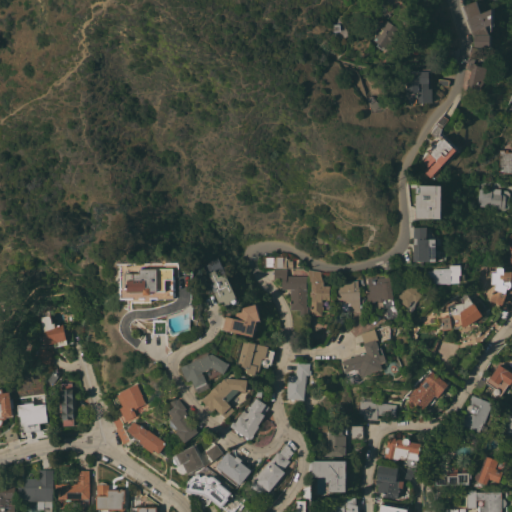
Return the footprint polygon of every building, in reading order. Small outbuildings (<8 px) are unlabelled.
[(475,1),(480,13),(491,8),(491,24),(490,24),(490,48),(474,47),(474,35),(473,35),(472,30),(473,30),(469,19),(467,20),(462,5),(475,1)] [(399,28),(386,49),(384,47),(383,49),(375,44),(377,42),(373,39),(377,33),(375,32),(380,25),(381,26),(386,19),(399,28)] [(453,49),(456,50),(455,53),(456,53),(454,61),(443,58),(441,58),(443,47),(453,49)] [(470,53),(471,47),(483,49),(483,52),(482,59),(469,56),(470,53)] [(469,93),(466,92),(467,88),(471,70),(470,69),(466,68),(469,57),(475,58),(474,64),(483,66),(481,73),(486,74),(484,83),(478,82),(475,94),(469,93)] [(432,103),(417,103),(417,92),(405,92),(405,70),(419,70),(419,71),(429,71),(429,83),(428,83),(428,88),(432,88),(432,103)] [(438,82),(438,78),(449,80),(449,83),(448,86),(437,84),(438,82)] [(428,132),(442,115),(449,119),(441,128),(439,137),(433,136),(431,134),(428,132)] [(430,177),(417,166),(429,154),(427,152),(442,136),(456,150),(430,177)] [(511,173),(499,173),(498,150),(504,150),(504,152),(511,152),(511,173)] [(441,218),(415,218),(415,194),(418,194),(418,192),(416,192),(416,187),(418,187),(418,184),(441,185),(441,218)] [(478,204),(478,189),(489,190),(489,188),(500,189),(507,190),(509,193),(508,210),(486,207),(486,206),(478,206),(478,204)] [(414,226),(427,227),(427,239),(436,239),(436,261),(413,261),(414,226)] [(276,257),(276,256),(283,256),(286,256),(286,257),(289,257),(288,260),(292,260),(292,267),(265,266),(265,257),(276,257)] [(204,267),(216,262),(219,268),(216,269),(219,276),(226,273),(238,300),(227,305),(225,301),(220,303),(204,267)] [(399,267),(399,270),(386,269),(386,267),(386,262),(399,262),(399,267)] [(463,274),(465,273),(465,283),(460,283),(459,283),(459,282),(450,283),(450,284),(447,284),(447,283),(428,284),(427,271),(433,270),(433,269),(450,267),(450,265),(454,265),(461,264),(461,267),(461,274),(463,274)] [(165,298),(152,298),(152,295),(144,295),(144,291),(128,292),(128,284),(126,284),(126,273),(141,273),(141,269),(158,268),(158,266),(174,266),(174,267),(175,298),(165,298)] [(487,267),(487,274),(488,275),(486,282),(482,288),(472,281),(478,273),(479,273),(480,267),(487,267)] [(491,269),(502,267),(503,268),(503,271),(511,271),(511,294),(507,301),(507,304),(502,305),(489,300),(494,289),(496,285),(495,285),(495,283),(491,284),(491,269)] [(286,269),(286,276),(306,276),(306,306),(307,306),(307,315),(299,315),(299,309),(291,309),(291,289),(281,289),(281,280),(273,280),(273,269),(286,269)] [(322,281),(323,281),(323,285),(330,286),(329,299),(321,299),(321,315),(310,315),(311,301),(311,296),(310,296),(310,292),(311,292),(311,281),(309,269),(319,271),(320,271),(321,274),(320,274),(321,277),(322,281)] [(383,301),(378,302),(378,300),(367,302),(365,290),(369,290),(367,278),(377,276),(377,277),(389,276),(394,306),(384,307),(383,301)] [(402,281),(404,279),(421,295),(422,296),(417,302),(416,302),(414,308),(410,313),(406,309),(408,308),(400,300),(401,298),(397,295),(402,290),(397,286),(402,281)] [(350,311),(349,303),(338,303),(337,280),(357,280),(358,287),(359,287),(360,311),(359,311),(350,311)] [(469,296),(473,303),(474,302),(482,315),(472,322),(467,325),(462,327),(462,326),(460,326),(460,328),(454,329),(454,327),(452,327),(452,329),(443,330),(441,317),(443,316),(443,312),(448,311),(447,305),(462,303),(461,297),(465,295),(467,293),(469,296)] [(236,313),(237,310),(242,311),(243,307),(256,303),(261,320),(257,320),(253,336),(224,328),(227,318),(225,317),(226,311),(236,313)] [(62,324),(66,339),(65,339),(66,343),(56,346),(55,342),(45,345),(44,342),(45,342),(37,309),(47,307),(51,323),(53,322),(54,325),(62,324)] [(154,319),(165,319),(165,333),(154,333),(154,319)] [(343,370),(345,369),(342,360),(366,352),(363,342),(360,333),(374,328),(378,339),(375,339),(379,348),(380,347),(383,354),(384,353),(386,361),(380,362),(382,368),(367,373),(368,375),(362,380),(358,383),(349,383),(346,383),(341,371),(343,370)] [(255,343),(255,344),(267,346),(267,350),(273,351),(270,365),(267,364),(267,367),(262,366),(263,365),(260,364),(259,371),(256,370),(254,375),(252,374),(251,375),(250,375),(249,374),(248,374),(248,373),(246,372),(247,370),(242,370),(242,366),(237,365),(243,340),(255,343)] [(51,350),(49,363),(37,361),(39,348),(51,350)] [(191,379),(187,381),(180,367),(193,360),(191,356),(206,349),(209,353),(208,354),(209,355),(212,353),(229,364),(224,374),(223,373),(206,381),(207,381),(206,381),(207,383),(210,387),(198,393),(191,379)] [(288,374),(295,375),(296,362),(309,363),(309,371),(310,371),(309,375),(306,375),(303,400),(293,399),(289,399),(289,398),(285,398),(288,374)] [(511,372),(511,379),(509,384),(508,383),(498,398),(491,392),(494,388),(485,381),(488,376),(489,377),(499,363),(511,372)] [(431,370),(448,384),(437,397),(436,397),(428,407),(426,405),(424,408),(421,410),(418,411),(415,411),(413,410),(409,407),(408,404),(408,401),(409,398),(407,396),(419,381),(421,383),(431,370)] [(209,392),(209,391),(224,378),(225,379),(226,377),(247,379),(245,391),(238,390),(227,402),(231,406),(230,407),(233,410),(225,417),(215,407),(213,410),(211,408),(210,409),(201,399),(209,392)] [(74,397),(75,410),(73,410),(73,419),(73,425),(62,425),(62,418),(59,418),(58,410),(61,410),(61,408),(58,408),(57,401),(61,401),(60,383),(71,382),(72,397),(74,397)] [(136,383),(142,395),(141,395),(145,403),(132,410),(136,415),(125,421),(119,408),(122,406),(116,395),(120,393),(119,392),(136,383)] [(0,388),(2,388),(3,392),(9,391),(13,416),(6,417),(6,419),(3,419),(3,423),(2,425),(0,426),(0,388)] [(483,424),(486,426),(483,433),(459,424),(465,409),(466,409),(468,404),(467,404),(471,395),(492,403),(483,424)] [(177,399),(178,398),(186,408),(185,409),(188,413),(185,415),(198,432),(184,442),(176,431),(178,429),(177,428),(175,429),(169,425),(169,420),(172,417),(168,411),(173,406),(169,400),(174,396),(177,399)] [(229,426),(232,421),(235,422),(242,410),(247,413),(249,409),(248,408),(255,397),(265,404),(268,406),(263,414),(264,414),(257,425),(258,426),(253,435),(251,438),(250,438),(250,439),(248,438),(247,439),(244,437),(245,436),(242,434),(241,436),(238,434),(239,432),(238,431),(237,433),(233,430),(234,429),(229,426)] [(362,417),(363,413),(360,413),(361,399),(376,401),(376,402),(395,404),(394,416),(376,414),(376,418),(362,417)] [(33,401),(33,403),(45,401),(48,420),(38,422),(40,429),(23,431),(20,415),(18,415),(16,403),(33,401)] [(115,428),(116,428),(111,417),(117,414),(122,424),(121,425),(122,426),(116,429),(115,428)] [(133,421),(137,424),(138,423),(147,430),(148,429),(164,441),(164,442),(165,443),(163,446),(167,449),(163,455),(159,452),(159,453),(154,449),(152,452),(143,445),(143,444),(139,441),(140,440),(133,436),(134,435),(131,433),(127,430),(133,421)] [(340,426),(340,425),(362,425),(362,428),(362,438),(345,440),(344,455),(322,455),(322,446),(327,446),(327,428),(340,428),(340,426)] [(122,426),(129,440),(123,443),(116,429),(122,426)] [(18,438),(5,441),(3,434),(16,428),(18,438)] [(419,446),(420,447),(419,450),(418,453),(417,453),(418,455),(418,458),(417,460),(406,458),(406,457),(403,458),(399,458),(394,461),(392,459),(383,457),(386,439),(391,437),(402,439),(404,437),(407,438),(409,440),(409,441),(420,443),(419,446)] [(222,452),(213,460),(206,451),(215,443),(222,452)] [(261,496),(249,485),(254,478),(270,459),(277,451),(279,452),(286,444),(290,448),(290,449),(293,452),(287,459),(289,461),(282,469),(285,472),(278,480),(279,480),(275,485),(274,484),(269,491),(267,489),(261,496)] [(193,445),(203,465),(186,474),(179,461),(174,463),(171,456),(193,445)] [(235,457),(236,455),(242,459),(240,461),(251,470),(239,484),(216,465),(227,451),(235,457)] [(493,458),(493,457),(498,458),(505,460),(499,482),(488,478),(486,484),(485,483),(483,489),(473,486),(473,479),(474,479),(475,478),(474,477),(475,473),(476,474),(477,472),(478,473),(481,465),(480,464),(483,456),(484,456),(485,455),(493,458)] [(346,461),(348,461),(348,488),(346,488),(346,491),(329,491),(329,481),(325,481),(325,476),(312,476),(312,460),(346,460),(346,461)] [(435,484),(435,473),(438,473),(438,469),(437,469),(437,467),(438,466),(438,460),(455,460),(455,466),(456,466),(456,473),(470,472),(470,478),(468,478),(468,484),(435,484)] [(376,478),(378,465),(397,468),(396,474),(398,474),(398,478),(396,477),(395,480),(398,481),(401,482),(400,488),(399,487),(398,491),(400,491),(399,497),(397,497),(397,498),(384,496),(384,494),(381,493),(382,492),(377,491),(378,489),(377,489),(377,484),(375,484),(375,478),(376,478)] [(207,466),(234,489),(230,494),(232,495),(232,496),(228,500),(227,500),(221,507),(208,496),(205,495),(203,494),(186,491),(187,481),(193,476),(195,475),(206,467),(207,466)] [(401,467),(413,470),(410,480),(402,478),(403,475),(399,473),(401,467)] [(25,486),(25,478),(38,478),(38,469),(53,469),(53,493),(52,493),(52,500),(51,500),(51,511),(43,511),(43,501),(18,500),(18,486),(25,486)] [(59,488),(55,488),(55,484),(59,484),(59,483),(77,483),(77,469),(89,470),(89,483),(90,483),(89,499),(89,510),(80,510),(80,498),(71,498),(71,501),(65,501),(65,499),(59,499),(59,488)] [(125,489),(125,502),(123,502),(123,505),(124,506),(125,508),(124,509),(123,510),(122,510),(120,510),(119,508),(115,508),(115,509),(107,509),(107,511),(98,511),(98,508),(97,508),(97,484),(99,482),(102,481),(104,481),(108,483),(109,484),(109,488),(125,489)] [(4,485),(14,484),(15,506),(14,506),(14,511),(0,511),(0,486),(4,486),(4,485)] [(310,485),(310,511),(293,511),(295,510),(295,500),(304,500),(304,496),(302,496),(302,488),(304,487),(310,485)] [(478,511),(478,500),(466,500),(465,490),(475,490),(475,492),(500,491),(500,497),(503,498),(504,499),(505,501),(505,503),(505,505),(504,506),(502,507),(501,508),(500,511),(478,511)] [(356,505),(357,505),(357,511),(326,511),(326,506),(339,505),(339,498),(355,497),(356,505)]
